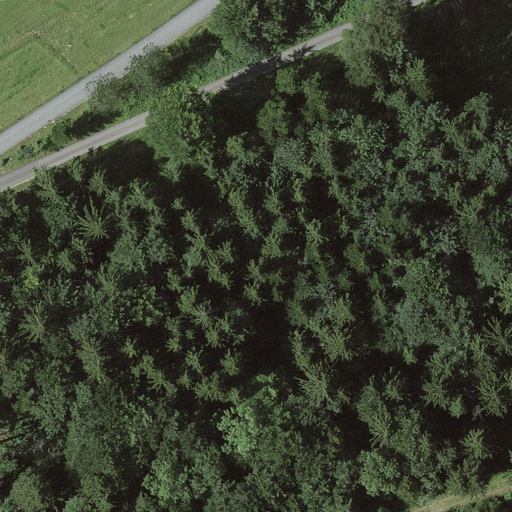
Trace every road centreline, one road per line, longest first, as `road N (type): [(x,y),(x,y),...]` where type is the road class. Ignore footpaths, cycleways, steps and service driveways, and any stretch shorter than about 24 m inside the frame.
road 1 (unclassified): [(414,0),(0,186)]
road 2 (unclassified): [(0,147),(220,0)]
